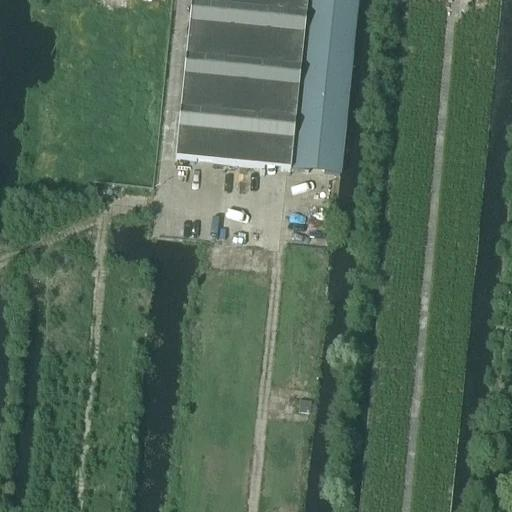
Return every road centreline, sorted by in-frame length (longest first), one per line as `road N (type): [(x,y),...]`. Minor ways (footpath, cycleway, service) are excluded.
road 1 (track): [(80,511),(108,209),(165,214)]
road 2 (track): [(0,266),(108,209)]
